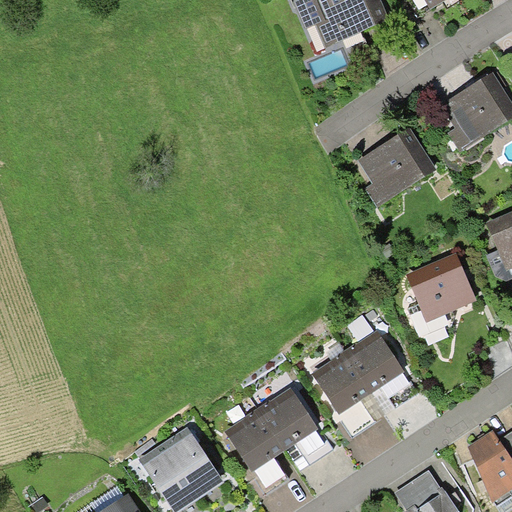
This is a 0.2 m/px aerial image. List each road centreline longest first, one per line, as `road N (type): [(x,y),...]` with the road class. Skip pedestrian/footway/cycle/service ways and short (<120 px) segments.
road 1 (residential): [(511,387),(319,511)]
road 2 (residential): [(511,19),(326,135)]
